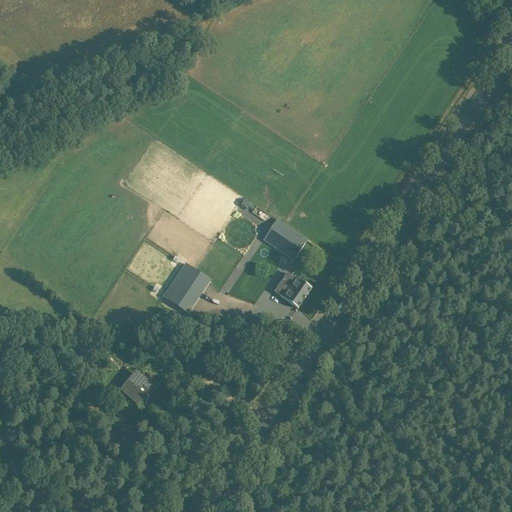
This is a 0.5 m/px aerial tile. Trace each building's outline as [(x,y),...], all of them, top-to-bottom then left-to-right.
[(264,241),(278,250),(275,254),(280,258),(283,254),(293,261),(307,240),(278,220),(271,229),(267,226),(264,231),(268,234),(264,241)] [(191,314),(210,278),(183,263),(164,299),(191,314)] [(291,294),(302,302),(303,302),(311,289),(295,277),(289,285),(294,289),(291,294)] [(140,375),(125,394),(138,405),(153,386),(140,375)] [(147,433),(153,430),(146,418),(140,421),(147,433)]
